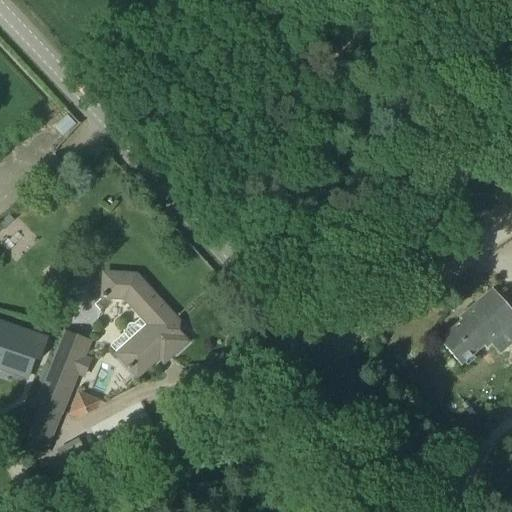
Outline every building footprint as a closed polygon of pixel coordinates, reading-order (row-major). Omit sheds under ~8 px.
[(74,125),(66,116),(53,128),(62,137),(74,125)] [(488,218),(465,235),(480,252),(501,235),(488,218)] [(103,274),(103,297),(121,297),(141,318),(134,325),(129,325),(123,330),(122,335),(110,347),(137,377),(158,358),(167,358),(168,358),(186,342),(176,331),(176,322),(176,321),(138,282),(134,276),(103,274)] [(463,321),(439,342),(460,366),(484,345),(487,349),(511,327),(511,314),(491,291),(460,318),(463,321)] [(40,361),(46,342),(0,326),(0,363),(16,369),(14,374),(28,379),(34,360),(40,361)] [(63,331),(33,406),(40,408),(60,415),(63,416),(90,342),(63,331)] [(89,394),(77,419),(103,431),(114,406),(89,394)] [(456,407),(459,420),(484,414),(481,401),(456,407)] [(40,408),(28,440),(46,447),(60,415),(40,408)]
